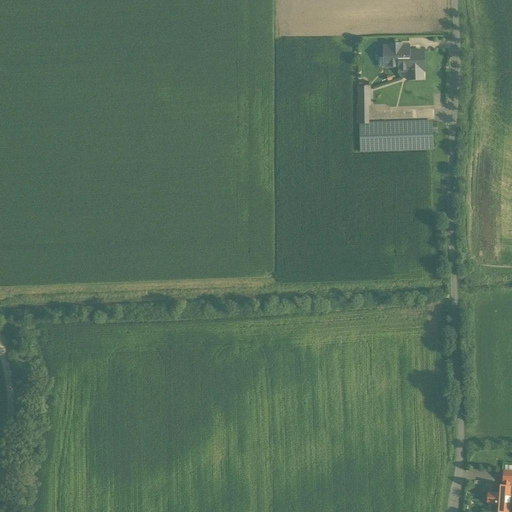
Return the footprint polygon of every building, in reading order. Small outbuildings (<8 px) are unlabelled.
[(408,46),(401,47),(401,45),(389,45),(390,47),(384,47),(384,59),(387,59),(387,67),(399,67),(399,72),(399,68),(411,68),(412,79),(408,79),(408,80),(422,80),(422,71),(424,71),(423,51),(409,51),(408,46)] [(369,87),(359,87),(359,105),(357,105),(357,124),(359,124),(369,123),(369,87)] [(369,123),(359,124),(361,151),(432,149),(431,121),(369,123)] [(511,471),(504,471),(503,482),(511,482),(511,471)] [(509,487),(491,486),(490,494),(488,494),(488,502),(489,502),(489,511),(504,511),(506,511),(507,503),(509,503),(510,497),(508,496),(509,487)]
